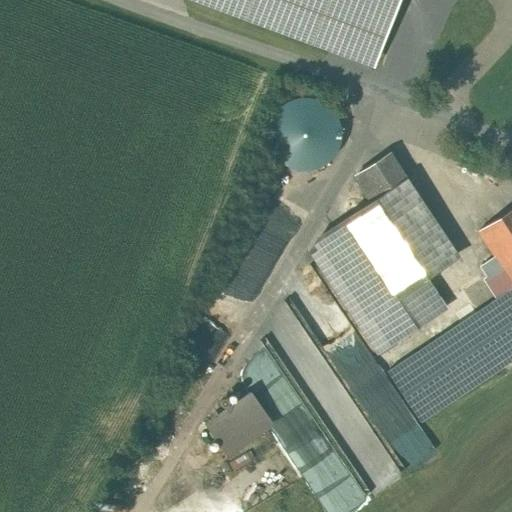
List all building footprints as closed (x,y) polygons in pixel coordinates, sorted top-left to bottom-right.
[(395,0),(201,0),(371,63),(395,0)] [(319,99),(302,96),(285,102),(272,114),(267,131),(270,149),(281,163),(298,170),(316,169),(331,159),(340,144),(341,126),(333,110),(319,99)] [(457,257),(388,152),(359,170),(357,176),(371,200),(346,217),(307,250),(377,353),(447,308),(427,276),(457,257)] [(511,206),(479,228),(496,254),(511,279),(511,206)] [(511,288),(511,279),(496,254),(480,264),(487,275),(483,277),(496,298),(511,288)] [(511,359),(511,288),(496,298),(387,371),(420,421),(511,359)] [(220,452),(267,420),(245,388),(198,420),(220,452)] [(373,495),(404,475),(377,433),(346,454),(373,495)]
